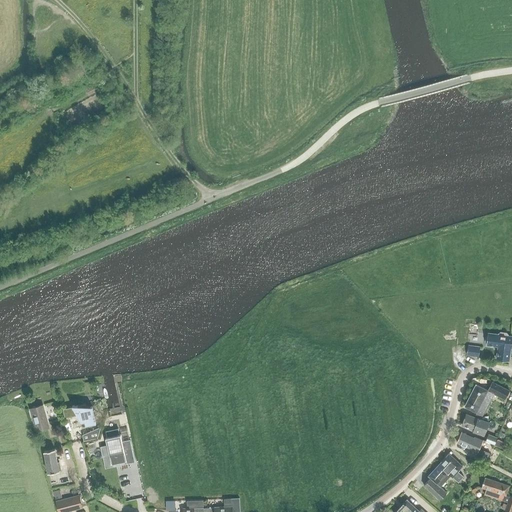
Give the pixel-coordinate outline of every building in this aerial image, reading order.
[(496,359),(509,361),(511,348),(511,349),(511,342),(511,336),(508,336),(508,335),(507,333),(500,333),(499,334),(499,335),(489,333),(488,336),(486,337),(485,341),(487,343),(487,345),(498,347),(496,359)] [(479,346),(467,345),(466,356),(478,357),(479,346)] [(483,415),(494,394),(505,400),(510,391),(492,382),(488,390),(476,384),(465,406),(476,412),(473,417),(481,419),(483,415)] [(65,418),(77,415),(83,427),(96,424),(92,407),(86,406),(85,404),(78,406),(72,406),(73,407),(63,409),(65,418)] [(37,431),(49,427),(43,405),(31,409),(37,431)] [(481,419),(473,417),(466,414),(462,426),(473,429),(472,432),(484,436),(488,423),(481,421),(481,420),(481,419)] [(82,435),(84,441),(98,438),(101,427),(82,435)] [(107,445),(101,447),(105,465),(119,462),(120,465),(135,462),(130,440),(122,441),(121,434),(119,435),(118,429),(106,431),(107,437),(106,438),(107,445)] [(470,448),(470,447),(480,452),(478,456),(487,460),(490,453),(479,449),(483,440),(475,436),(474,438),(461,432),(457,442),(470,448)] [(488,434),(485,441),(494,444),(497,437),(488,434)] [(48,473),(59,471),(55,449),(44,451),(48,473)] [(438,465),(451,476),(458,482),(464,477),(458,471),(462,466),(449,453),(438,465)] [(440,487),(451,476),(438,465),(428,476),(430,478),(424,485),(440,500),(447,493),(440,487)] [(511,511),(511,496),(510,496),(510,497),(506,495),(509,486),(485,478),(481,488),(486,489),(484,494),(504,501),(508,503),(505,510),(511,511)] [(53,491),(55,500),(62,498),(61,496),(64,495),(62,491),(60,491),(59,490),(53,491)] [(59,511),(66,511),(82,508),(79,495),(56,501),(59,511)] [(240,511),(240,498),(231,499),(231,506),(220,507),(208,508),(207,511),(240,511)] [(407,499),(395,511),(424,511),(421,509),(418,511),(413,508),(415,507),(407,499)] [(175,502),(166,502),(167,511),(176,511),(175,502)]
